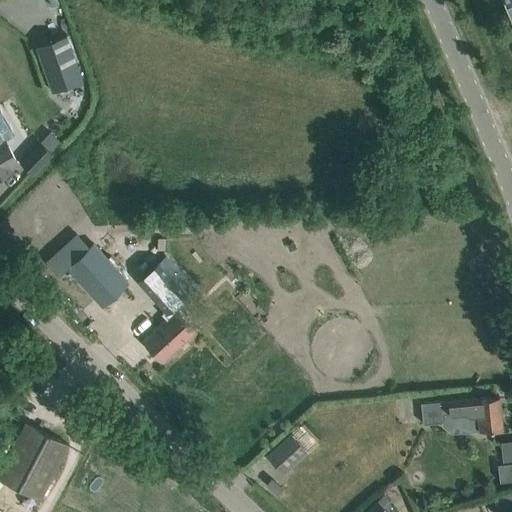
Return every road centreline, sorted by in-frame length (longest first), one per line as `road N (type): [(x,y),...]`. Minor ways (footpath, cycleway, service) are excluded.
road 1 (unclassified): [(250,511),(20,297),(0,267)]
road 2 (unclassified): [(511,207),(427,0)]
